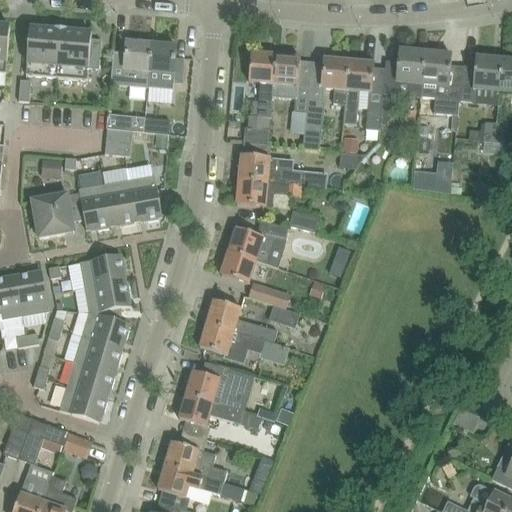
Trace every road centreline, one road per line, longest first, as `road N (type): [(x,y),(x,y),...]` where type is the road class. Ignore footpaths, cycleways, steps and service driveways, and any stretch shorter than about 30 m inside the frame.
road 1 (unclassified): [(98,511),(193,230),(217,4)]
road 2 (unclassified): [(217,4),(358,16),(511,0)]
